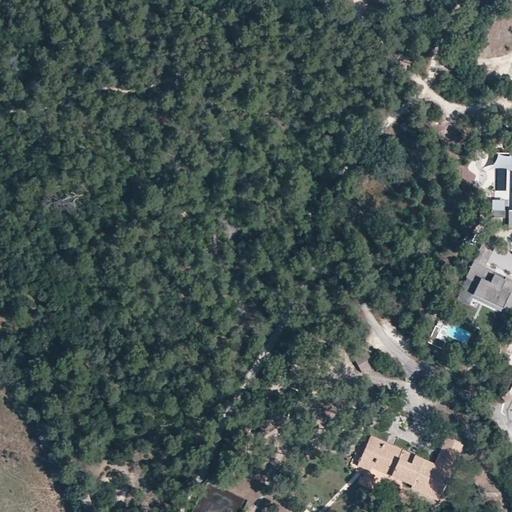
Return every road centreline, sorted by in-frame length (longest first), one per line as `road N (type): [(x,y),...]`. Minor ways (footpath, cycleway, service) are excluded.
road 1 (residential): [(178,511),(294,301),(319,273),(336,267)]
road 2 (residential): [(336,267),(311,227),(319,190),(377,146),(424,87)]
road 3 (residential): [(336,267),(408,364),(503,422)]
